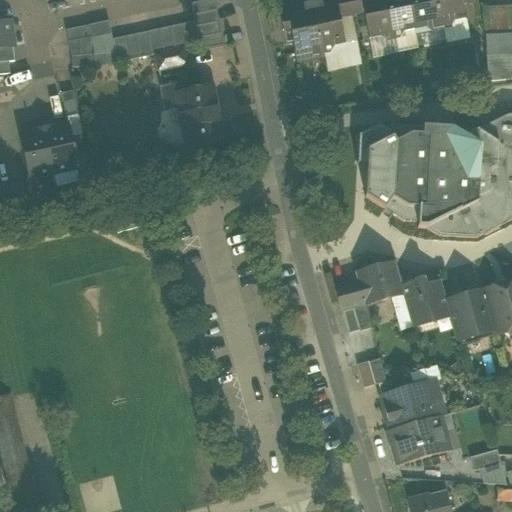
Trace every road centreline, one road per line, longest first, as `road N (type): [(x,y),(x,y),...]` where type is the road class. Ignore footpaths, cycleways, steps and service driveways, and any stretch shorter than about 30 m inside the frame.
road 1 (residential): [(378,511),(307,255),(251,0)]
road 2 (residential): [(35,19),(44,87),(2,135),(0,160)]
